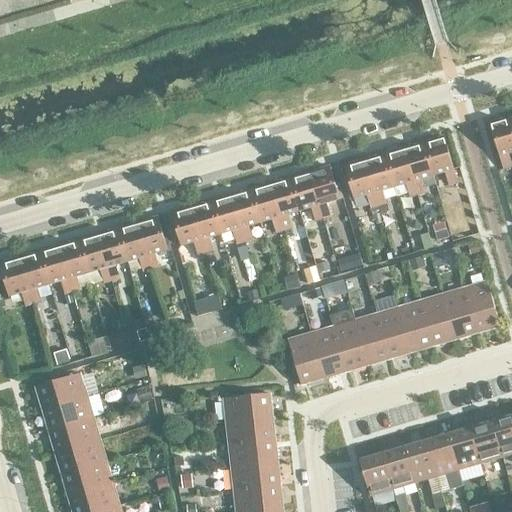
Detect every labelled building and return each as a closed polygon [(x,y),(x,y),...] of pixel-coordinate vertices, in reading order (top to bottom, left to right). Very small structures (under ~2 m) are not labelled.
[(511,153),(511,125),(510,118),(490,124),(499,157),(500,157),(504,170),(511,168),(508,154),(511,153)] [(444,138),(423,144),(433,176),(445,173),(449,186),(456,184),(453,171),(444,138)] [(423,144),(404,149),(417,196),(425,193),(421,180),(433,176),(423,144)] [(409,198),(417,196),(404,149),(384,155),(394,188),(406,185),(409,198)] [(384,155),(364,161),(378,207),(386,205),(382,192),(394,188),(384,155)] [(378,207),(364,161),(344,167),(354,200),(366,196),(370,209),(378,207)] [(329,167),(309,173),(323,220),(331,217),(327,204),(339,200),(329,167)] [(323,220),(309,173),(289,179),(299,212),(311,209),(315,222),(323,220)] [(299,212),(289,179),(270,185),(284,231),(291,229),(288,216),(299,212)] [(284,231),(270,185),(250,191),(260,224),(272,220),(276,234),(284,231)] [(260,224),(250,191),(231,196),(244,243),(252,240),(248,227),(260,224)] [(244,243),(231,196),(211,202),(221,235),(233,232),(237,245),(244,243)] [(192,208),(205,254),(213,252),(209,239),(221,235),(211,202),(192,208)] [(205,254),(192,208),(171,214),(181,247),(193,243),(197,257),(205,254)] [(137,224),(151,270),(158,268),(155,255),(167,251),(157,218),(137,224)] [(143,273),(151,270),(137,224),(118,230),(127,263),(139,259),(143,273)] [(127,263),(118,230),(98,236),(111,282),(119,279),(115,266),(127,263)] [(446,231),(435,234),(437,241),(449,238),(446,231)] [(111,282),(98,236),(78,241),(88,274),(100,271),(104,284),(111,282)] [(429,239),(421,241),(424,251),(426,250),(432,249),(429,239)] [(88,274),(78,241),(59,247),(72,293),(80,291),(76,278),(88,274)] [(479,244),(468,247),(471,257),(482,254),(479,244)] [(72,293),(59,247),(39,253),(49,286),(61,282),(64,296),(72,293)] [(49,286),(39,253),(20,259),(33,305),(41,303),(37,289),(49,286)] [(433,257),(435,262),(436,267),(445,265),(442,255),(433,257)] [(362,266),(359,256),(338,262),(341,272),(362,266)] [(422,258),(408,263),(411,273),(425,268),(422,258)] [(33,305),(20,259),(0,264),(0,266),(9,298),(21,294),(25,307),(33,305)] [(326,264),(317,266),(319,273),(328,270),(326,264)] [(380,281),(377,273),(365,276),(367,285),(380,281)] [(464,290),(477,334),(500,327),(487,283),(464,290)] [(337,284),(328,287),(330,295),(340,292),(337,284)] [(309,292),(311,301),(323,297),(321,289),(309,292)] [(464,290),(442,296),(455,340),(477,334),(464,290)] [(247,293),(250,301),(257,299),(255,291),(247,293)] [(298,293),(278,297),(280,308),(300,304),(298,293)] [(73,303),(71,296),(64,298),(66,305),(73,303)] [(433,347),(455,340),(442,296),(420,303),(433,347)] [(197,318),(207,315),(203,300),(193,303),(197,318)] [(420,303),(398,309),(411,353),(433,347),(420,303)] [(390,360),(411,353),(398,309),(377,315),(390,360)] [(368,366),(355,322),(351,311),(330,317),(333,328),(346,373),(368,366)] [(377,315),(355,322),(368,366),(390,360),(377,315)] [(143,327),(144,330),(146,329),(149,340),(157,338),(153,324),(143,327)] [(333,328),(311,335),(324,379),(346,373),(333,328)] [(136,332),(140,344),(149,341),(149,340),(146,329),(144,330),(136,332)] [(324,379),(311,335),(288,341),(301,386),(324,379)] [(55,361),(57,368),(70,364),(66,351),(60,352),(55,361)] [(135,380),(146,378),(144,366),(133,369),(135,380)] [(42,411),(87,398),(80,375),(36,388),(42,411)] [(154,402),(152,389),(139,392),(143,405),(154,402)] [(226,424),(272,418),(270,395),(224,400),(226,424)] [(87,398),(42,411),(49,433),(93,420),(87,398)] [(511,416),(492,423),(502,458),(511,455),(511,416)] [(229,446),(275,441),(272,418),(226,424),(229,446)] [(55,455),(100,441),(93,420),(49,433),(55,455)] [(480,465),(489,462),(502,458),(492,423),(470,429),(480,465)] [(480,465),(470,429),(448,436),(458,471),(480,465)] [(180,432),(171,433),(172,442),(181,441),(180,432)] [(458,471),(448,436),(426,442),(436,477),(458,471)] [(100,441),(55,455),(62,477),(106,463),(100,441)] [(275,441),(229,446),(231,469),(277,464),(275,441)] [(404,449),(415,484),(436,477),(426,442),(404,449)] [(382,455),(393,490),(399,511),(410,511),(403,487),(415,484),(404,449),(382,455)] [(370,497),(384,493),(393,490),(382,455),(360,462),(370,497)] [(183,458),(174,459),(174,468),(183,467),(183,458)] [(106,463),(62,477),(68,498),(113,485),(106,463)] [(277,464),(231,469),(234,492),(280,486),(277,464)] [(211,470),(195,471),(196,483),(212,482),(211,470)] [(191,476),(180,477),(181,490),(192,489),(191,476)] [(155,481),(159,495),(169,491),(165,478),(155,481)] [(438,484),(441,494),(450,491),(447,482),(438,484)] [(438,484),(430,487),(432,496),(441,494),(438,484)] [(113,485),(68,498),(72,511),(102,511),(119,507),(113,485)] [(280,486),(234,492),(236,511),(257,511),(282,509),(280,486)] [(170,508),(167,495),(157,499),(160,511),(170,508)] [(511,511),(511,503),(497,509),(497,511),(511,511)]
